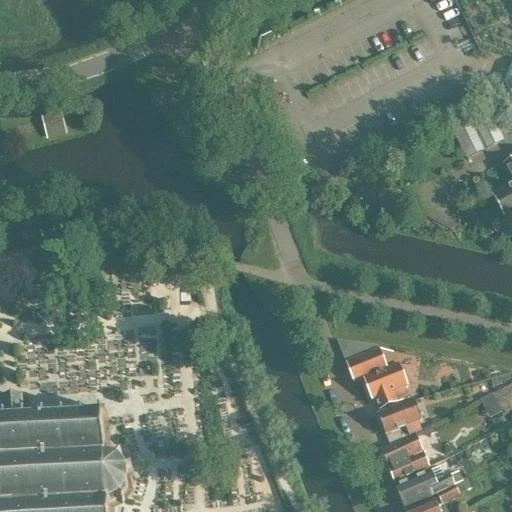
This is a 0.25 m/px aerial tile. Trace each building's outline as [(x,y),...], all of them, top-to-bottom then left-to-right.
[(511,60),(508,62),(501,81),(510,98),(511,98),(511,60)] [(487,107),(449,126),(464,157),(503,138),(487,107)] [(59,111),(40,116),(43,130),(63,125),(59,111)] [(511,183),(490,193),(503,217),(511,212),(511,155),(500,162),(511,183)] [(336,339),(335,339),(336,340),(343,360),(377,348),(376,345),(336,339)] [(377,348),(343,360),(351,381),(352,380),(361,377),(361,376),(396,362),(391,350),(378,347),(377,348)] [(396,362),(361,376),(361,377),(369,398),(372,397),(376,408),(406,396),(402,386),(406,384),(397,362),(396,362)] [(507,371),(488,376),(490,383),(500,380),(500,378),(508,376),(507,371)] [(0,511),(106,511),(106,501),(118,495),(126,483),(125,468),(116,456),(102,452),(99,412),(48,415),(22,416),(21,396),(0,397),(0,511)] [(378,411),(375,412),(383,433),(387,444),(413,432),(420,429),(421,429),(429,424),(428,422),(419,427),(416,420),(419,419),(411,398),(378,411)] [(429,424),(421,429),(424,435),(432,430),(429,424)] [(378,448),(377,448),(391,480),(427,464),(414,434),(413,432),(387,444),(378,448)] [(422,471),(392,484),(402,506),(430,493),(453,482),(460,478),(456,469),(433,478),(429,468),(422,471)] [(465,476),(455,481),(458,491),(470,485),(465,476)] [(453,482),(430,493),(431,495),(434,493),(439,503),(458,494),(453,482)] [(437,511),(432,497),(402,509),(403,511),(437,511)]
